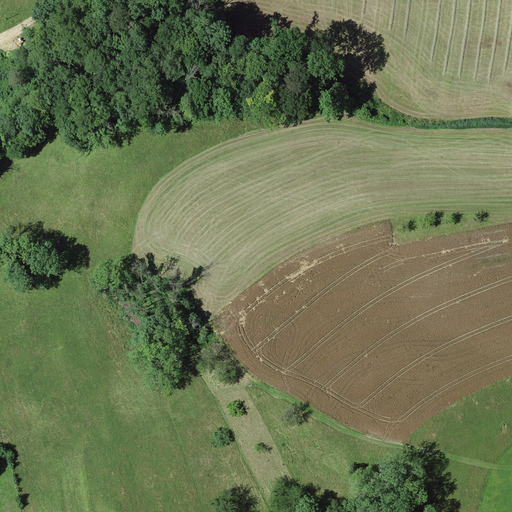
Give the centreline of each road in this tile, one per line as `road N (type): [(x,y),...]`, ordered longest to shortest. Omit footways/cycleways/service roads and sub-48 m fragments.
road 1 (track): [(511,110),(478,86),(436,74),(371,26),(111,0),(37,15)]
road 2 (track): [(511,468),(369,438),(268,387),(214,401)]
